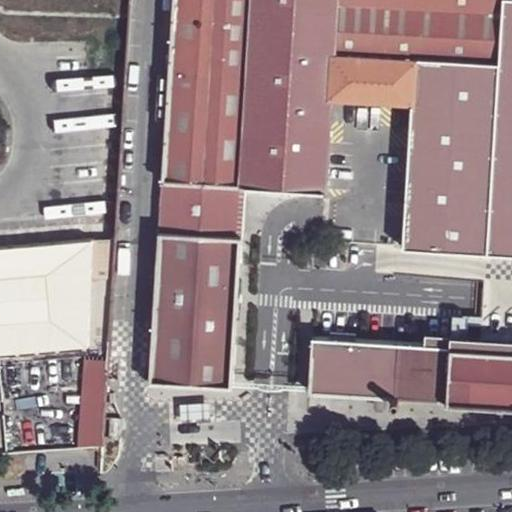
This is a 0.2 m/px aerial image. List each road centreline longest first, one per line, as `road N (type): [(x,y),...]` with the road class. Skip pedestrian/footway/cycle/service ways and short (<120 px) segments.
road 1 (tertiary): [(115,511),(511,486)]
road 2 (unknown): [(273,307),(511,315)]
